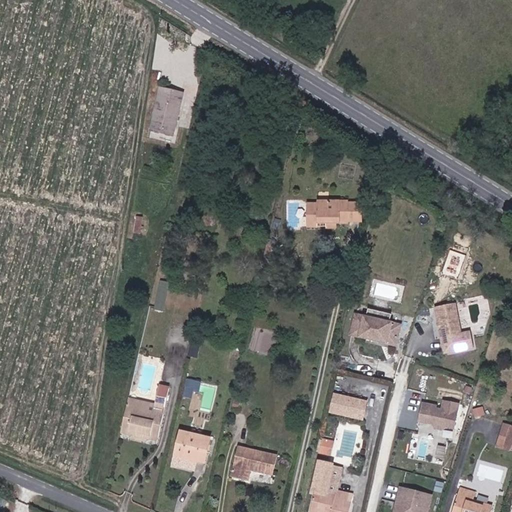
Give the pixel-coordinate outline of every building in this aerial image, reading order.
[(163,91),(153,133),(175,139),(183,96),(163,91)] [(319,201),(319,206),(307,207),(308,229),(320,229),(320,222),(326,222),(326,228),(339,228),(338,224),(349,224),(349,222),(349,201),(319,201)] [(362,222),(362,203),(349,203),(349,222),(362,222)] [(135,238),(142,239),(144,222),(137,221),(135,238)] [(166,310),(169,281),(161,280),(158,309),(166,310)] [(475,356),(471,336),(462,338),(456,308),(436,312),(442,342),(445,342),(446,352),(455,360),(475,356)] [(392,317),(368,312),(366,320),(389,325),(392,317)] [(366,320),(356,318),(352,338),(396,348),(400,328),(389,325),(366,320)] [(455,360),(446,352),(445,342),(442,342),(446,362),(455,360)] [(157,394),(167,396),(171,376),(161,374),(157,394)] [(139,398),(166,403),(167,396),(157,394),(133,389),(129,407),(137,408),(139,398)] [(366,403),(333,395),(330,412),(363,420),(366,403)] [(159,438),(166,403),(139,398),(137,408),(129,407),(124,431),(138,434),(138,438),(143,439),(144,435),(159,438)] [(454,433),(459,409),(443,406),(442,415),(436,413),(436,411),(422,408),(419,426),(432,429),(435,433),(442,435),(446,432),(454,433)] [(497,452),(511,455),(511,450),(511,431),(504,430),(497,452)] [(158,442),(159,438),(144,435),(143,439),(138,438),(138,434),(124,431),(123,435),(134,436),(133,440),(145,442),(147,439),(158,442)] [(205,463),(211,439),(181,432),(175,467),(195,471),(197,461),(205,463)] [(319,456),(325,457),(327,444),(322,443),(319,456)] [(241,445),(233,475),(250,480),(253,469),(271,473),(276,453),(241,445)] [(335,498),(328,497),(335,466),(319,462),(310,511),(312,511),(348,511),(350,497),(336,493),(335,498)] [(341,468),(335,466),(328,497),(335,498),(336,493),(341,468)] [(427,511),(431,500),(400,492),(394,511),(427,511)] [(459,494),(453,511),(492,511),(472,507),(475,497),(459,494)]
